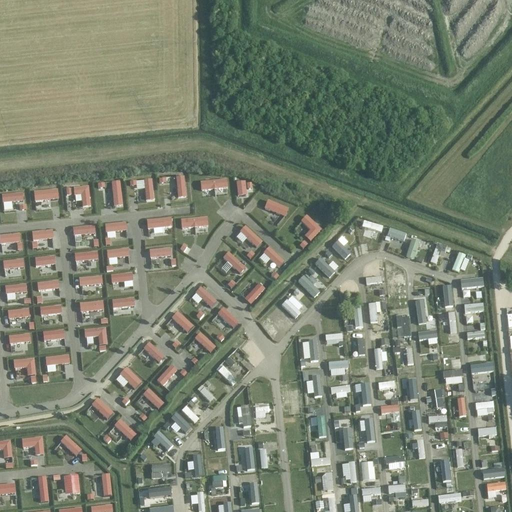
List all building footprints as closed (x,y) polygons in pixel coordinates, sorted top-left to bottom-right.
[(178,200),(185,199),(184,178),(176,179),(178,200)] [(228,190),(226,181),(200,184),(201,193),(228,190)] [(152,182),(144,183),(146,204),(154,204),(152,182)] [(111,184),(114,209),(122,208),(120,183),(111,184)] [(236,184),(238,198),(246,197),(245,183),(236,184)] [(88,188),(73,190),(74,198),(81,197),(82,209),(90,208),(88,188)] [(58,201),(57,191),(33,194),(34,204),(58,201)] [(22,196),(1,198),(2,206),(23,204),(22,196)] [(264,210),(284,219),(288,211),(267,202),(264,210)] [(321,232),(306,218),(300,223),(310,232),(304,238),(310,244),(321,232)] [(180,222),(181,231),(208,228),(207,220),(180,222)] [(171,230),(170,221),(147,224),(148,232),(171,230)] [(381,234),(382,229),(363,223),(362,229),(381,234)] [(126,233),(125,226),(105,228),(105,235),(126,233)] [(388,248),(395,229),(389,227),(382,246),(388,248)] [(239,234),(256,250),(262,244),(245,228),(239,234)] [(94,229),(73,232),(74,239),(95,237),(94,229)] [(32,243),(53,241),(52,232),(31,234),(32,243)] [(344,253),(358,237),(353,233),(340,248),(344,253)] [(0,237),(0,246),(20,244),(19,236),(0,237)] [(413,262),(419,244),(411,241),(405,259),(413,262)] [(307,248),(304,244),(299,249),(303,253),(307,248)] [(430,264),(435,266),(440,253),(444,254),(446,249),(437,245),(430,264)] [(170,250),(149,252),(150,260),(171,258),(170,250)] [(284,265),(269,250),(264,256),(279,271),(284,265)] [(129,260),(128,252),(107,254),(107,261),(129,260)] [(97,254),(75,257),(76,266),(98,263),(97,254)] [(458,255),(451,272),(458,275),(465,257),(458,255)] [(240,277),(245,271),(229,256),(223,262),(240,277)] [(54,260),(34,262),(35,270),(55,268),(54,260)] [(23,271),(23,263),(3,265),(4,273),(23,271)] [(326,278),(330,274),(319,264),(315,268),(326,278)] [(133,285),(132,276),(110,278),(111,286),(133,285)] [(305,277),(298,283),(313,299),(317,295),(311,288),(314,285),(305,277)] [(397,284),(387,285),(389,297),(406,295),(404,278),(397,279),(397,284)] [(102,288),(101,279),(79,281),(80,290),(102,288)] [(58,284),(37,286),(38,294),(59,292),(58,284)] [(251,308),(264,292),(258,287),(245,303),(251,308)] [(26,296),(25,288),(5,290),(6,298),(26,296)] [(216,305),(201,291),(195,296),(211,311),(216,305)] [(134,301),(112,304),(113,312),(135,309),(134,301)] [(300,315),(286,302),(281,307),(295,320),(300,315)] [(103,312),(102,303),(79,306),(80,315),(103,312)] [(375,305),(368,306),(370,325),(377,324),(375,305)] [(464,308),(464,315),(483,314),(482,306),(464,308)] [(362,329),(360,308),(352,308),(355,330),(362,329)] [(60,310),(40,311),(40,319),(61,317),(60,310)] [(29,318),(28,311),(7,313),(8,321),(29,318)] [(239,326),(223,311),(217,316),(233,332),(239,326)] [(193,328),(177,314),(171,320),(187,334),(193,328)] [(204,318),(201,315),(196,319),(199,323),(204,318)] [(274,323),(269,318),(261,325),(272,338),(277,334),(270,326),(274,323)] [(402,329),(403,339),(410,339),(408,319),(395,320),(396,329),(402,329)] [(105,330),(84,332),(85,340),(98,339),(99,347),(107,346),(105,330)] [(64,334),(43,336),(43,344),(64,343),(64,334)] [(210,355),(215,349),(199,334),(194,340),(210,355)] [(30,346),(29,337),(8,339),(9,348),(30,346)] [(224,342),(219,337),(216,340),(221,345),(224,342)] [(318,363),(316,342),(308,343),(310,364),(318,363)] [(164,361),(148,346),(143,352),(159,367),(164,361)] [(68,359),(45,361),(46,370),(69,367),(68,359)] [(27,378),(35,377),(33,360),(13,363),(14,371),(26,369),(27,378)] [(199,366),(193,361),(191,364),(196,369),(199,366)] [(177,372),(171,367),(157,383),(162,388),(177,372)] [(237,382),(223,368),(218,373),(232,387),(237,382)] [(141,384),(126,369),(119,377),(134,391),(141,384)] [(462,379),(461,372),(442,374),(442,381),(462,379)] [(187,378),(182,373),(179,376),(184,381),(187,378)] [(489,374),(470,376),(471,384),(490,381),(489,374)] [(416,396),(414,379),(408,380),(410,396),(416,396)] [(378,385),(378,392),(394,390),(393,383),(378,385)] [(330,390),(331,396),(350,393),(349,387),(330,390)] [(214,400),(204,389),(199,394),(209,404),(214,400)] [(164,405),(148,391),(143,397),(158,411),(164,405)] [(434,392),(436,411),(443,410),(441,391),(434,392)] [(113,415),(97,400),(91,407),(107,421),(113,415)] [(463,400),(457,401),(458,419),(465,418),(463,400)] [(475,412),(493,410),(492,404),(475,406),(475,412)] [(248,407),(240,408),(243,429),(250,428),(248,407)] [(398,407),(380,409),(380,416),(398,414),(398,407)] [(182,413),(193,424),(198,421),(186,408),(182,413)] [(146,422),(142,417),(138,421),(143,425),(146,422)] [(434,425),(434,430),(446,429),(445,418),(428,419),(428,425),(434,425)] [(120,421),(114,427),(130,443),(136,437),(120,421)] [(169,427),(165,431),(177,441),(181,437),(169,427)] [(496,437),(495,430),(477,431),(478,438),(496,437)] [(210,435),(203,436),(205,456),(211,456),(210,435)] [(66,437),(60,444),(76,458),(81,452),(66,437)] [(42,439),(22,441),(23,450),(34,449),(35,457),(43,457),(42,439)] [(111,443),(107,439),(103,442),(108,447),(111,443)] [(235,442),(235,450),(253,448),(252,441),(235,442)] [(422,442),(416,443),(418,461),(425,460),(422,442)] [(10,443),(0,443),(0,451),(2,451),(3,460),(12,459),(10,443)] [(149,457),(170,462),(172,455),(151,450),(149,457)] [(202,471),(202,455),(197,455),(197,459),(185,459),(186,465),(197,464),(197,471),(202,471)] [(479,457),(481,476),(487,476),(486,464),(493,464),(493,455),(479,457)] [(362,483),(369,482),(367,465),(360,465),(362,483)] [(171,474),(170,467),(151,468),(151,475),(171,474)] [(103,498),(111,497),(109,476),(101,477),(103,498)] [(211,484),(212,484),(212,490),(223,489),(222,483),(226,483),(226,477),(211,478),(211,484)] [(79,497),(77,479),(63,480),(65,499),(79,497)] [(49,505),(46,480),(38,481),(40,506),(49,505)] [(505,492),(504,485),(486,487),(487,494),(505,492)] [(0,498),(14,497),(14,487),(0,488),(0,498)] [(240,496),(254,494),(255,502),(260,502),(258,487),(239,489),(240,496)] [(405,494),(404,487),(388,488),(388,495),(405,494)] [(173,494),(172,488),(152,491),(153,497),(173,494)] [(361,492),(362,498),(380,496),(379,490),(361,492)] [(438,506),(460,503),(459,495),(438,498),(438,506)] [(228,507),(228,501),(212,502),(212,509),(228,507)]
